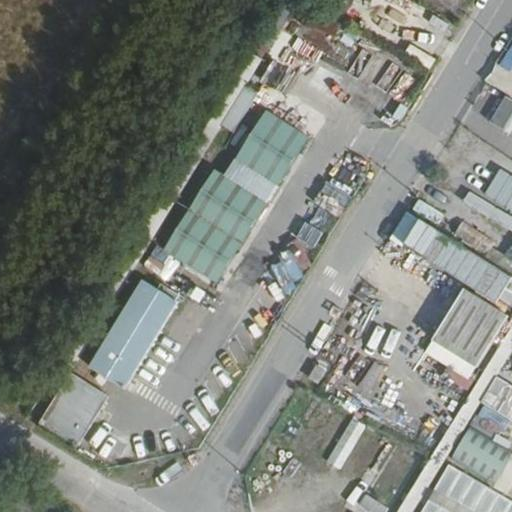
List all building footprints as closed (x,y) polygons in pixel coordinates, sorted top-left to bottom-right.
[(407,43),(401,53),(427,67),(432,57),(407,43)] [(487,75),(511,88),(511,51),(503,47),(487,75)] [(233,136),(259,95),(247,87),(220,128),(233,136)] [(511,136),(511,102),(500,96),(486,123),(511,136)] [(266,109),(235,159),(279,186),(310,136),(266,109)] [(235,159),(224,177),(268,204),(279,186),(235,159)] [(214,170),(190,210),(243,243),(268,204),(224,177),(214,170)] [(511,179),(493,170),(480,199),(467,193),(459,208),(511,233),(511,238),(507,248),(511,250),(511,179)] [(243,243),(190,210),(164,251),(218,284),(243,243)] [(511,273),(409,220),(397,244),(511,302),(511,273)] [(177,302),(141,280),(89,367),(125,388),(177,302)] [(456,286),(419,352),(471,381),(508,314),(456,286)] [(362,317),(348,337),(376,355),(389,335),(362,317)] [(511,420),(511,385),(491,375),(477,402),(511,420)] [(77,449),(109,399),(71,376),(40,425),(77,449)] [(465,426),(447,457),(492,483),(511,448),(511,443),(489,430),(498,415),(480,404),(467,426),(465,426)] [(340,468),(362,427),(349,420),(327,461),(340,468)] [(511,511),(511,500),(444,464),(417,511),(511,511)]
